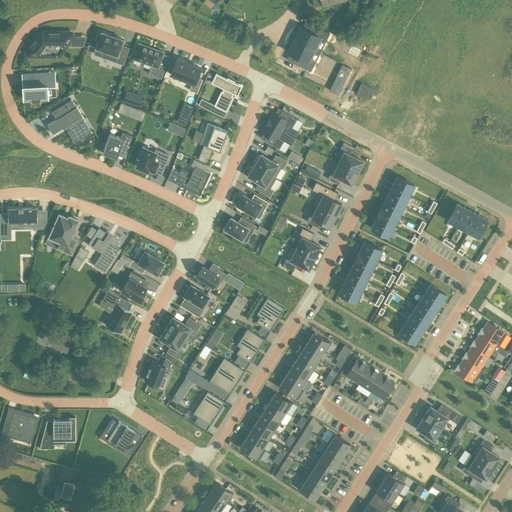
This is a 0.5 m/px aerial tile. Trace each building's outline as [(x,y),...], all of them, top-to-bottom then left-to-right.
[(294,33),(291,38),(314,49),(320,37),(326,40),(329,33),(315,26),(313,30),(309,28),(308,30),(300,27),(297,34),(294,33)] [(24,52),(27,57),(39,57),(40,55),(57,55),(57,46),(68,46),(72,46),(72,41),(75,36),(73,31),(42,31),(38,33),(24,52)] [(99,41),(96,47),(104,50),(102,56),(124,64),(129,48),(122,45),(124,39),(102,32),(101,34),(99,33),(96,40),(99,41)] [(289,43),(292,44),(288,52),(295,55),(294,58),(298,60),(296,63),(310,70),(314,64),(308,61),(314,49),(291,38),(289,43)] [(152,65),(151,68),(156,70),(154,75),(161,77),(165,65),(160,63),(163,53),(164,52),(139,43),(133,58),(152,65)] [(353,43),(348,52),(357,56),(361,47),(353,43)] [(170,74),(192,81),(189,89),(197,92),(203,77),(197,76),(200,66),(176,57),(170,74)] [(342,64),(329,90),(338,94),(351,68),(342,64)] [(46,77),(46,72),(27,74),(28,82),(25,82),(25,85),(23,86),(24,99),(32,99),(32,103),(40,103),(40,98),(48,98),(47,88),(55,87),(54,76),(46,77)] [(227,78),(216,73),(211,82),(224,88),(222,91),(221,90),(214,105),(210,103),(207,109),(215,113),(218,107),(226,111),(233,96),(232,95),(233,93),(237,95),(242,85),(234,82),(235,80),(227,77),(227,78)] [(77,95),(78,88),(68,85),(67,92),(77,95)] [(57,118),(49,123),(55,131),(66,124),(69,129),(66,131),(74,142),(91,131),(83,119),(79,122),(65,101),(52,110),(57,118)] [(297,119),(282,110),(279,114),(274,111),(267,121),(295,138),(299,131),(292,127),(297,119)] [(412,129),(424,135),(433,118),(421,112),(412,129)] [(437,142),(446,125),(433,118),(424,135),(437,142)] [(264,139),(279,148),(284,140),(291,144),(295,138),(267,121),(261,132),(266,135),(264,139)] [(203,133),(200,142),(200,143),(214,148),(220,150),(223,141),(227,130),(207,123),(203,133)] [(458,132),(446,125),(437,142),(449,149),(458,132)] [(121,146),(127,148),(132,135),(123,131),(120,137),(110,133),(102,153),(116,158),(121,146)] [(311,145),(314,139),(308,136),(305,142),(311,145)] [(335,161),(357,172),(363,161),(353,156),(356,149),(338,140),(335,147),(340,150),(335,161)] [(148,170),(146,170),(147,168),(154,171),(157,165),(163,168),(169,155),(156,149),(155,152),(142,146),(138,156),(141,158),(137,166),(148,171),(148,170)] [(211,152),(202,149),(198,159),(207,164),(211,152)] [(482,167),(494,173),(503,156),(491,150),(482,167)] [(293,158),(299,162),(303,155),(297,152),(293,158)] [(254,162),(255,163),(254,164),(276,177),(275,176),(281,166),(283,167),(286,161),(276,155),(272,160),(261,153),(260,155),(258,154),(254,162)] [(511,169),(511,160),(503,156),(494,173),(507,180),(511,169)] [(338,185),(342,178),(352,183),(357,172),(335,161),(330,171),(324,168),(321,176),(338,185)] [(273,190),(270,188),(276,177),(254,164),(253,166),(252,165),(247,173),(249,174),(248,175),(259,182),(256,188),(269,196),(273,190)] [(171,169),(168,177),(180,183),(179,185),(186,188),(186,187),(200,195),(203,185),(204,186),(211,172),(195,165),(189,178),(171,169)] [(315,168),(312,174),(318,177),(321,171),(315,168)] [(397,176),(392,186),(409,195),(414,185),(397,176)] [(307,180),(300,177),(297,182),(304,185),(307,180)] [(335,191),(317,183),(314,190),(319,193),(314,203),(336,214),(342,203),(331,198),(335,191)] [(404,205),(409,195),(392,186),(386,197),(404,205)] [(251,199),(242,193),(236,204),(238,205),(237,207),(245,211),(246,210),(255,215),(259,209),(263,211),(269,202),(257,195),(254,200),(251,199)] [(386,197),(381,207),(399,216),(404,205),(386,197)] [(320,220),(331,225),(336,214),(314,203),(308,214),(303,211),(299,218),(317,227),(320,220)] [(467,208),(456,203),(447,220),(457,225),(467,208)] [(393,226),(399,216),(381,207),(376,217),(393,226)] [(3,214),(3,233),(12,233),(11,222),(21,222),(21,226),(42,226),(42,210),(40,210),(40,208),(24,208),(24,209),(10,209),(10,214),(3,214)] [(467,208),(457,225),(468,231),(477,214),(467,208)] [(57,247),(71,253),(78,238),(71,235),(78,220),(69,216),(69,218),(59,214),(50,236),(59,240),(57,247)] [(468,231),(478,237),(487,220),(477,214),(468,231)] [(224,228),(244,240),(251,229),(253,231),(256,225),(244,218),(241,223),(238,221),(231,217),(224,228)] [(388,236),(393,226),(376,217),(371,228),(388,236)] [(292,246),(315,257),(320,246),(310,241),(314,234),(296,225),(292,232),(298,235),(292,246)] [(97,229),(88,244),(107,256),(97,270),(105,275),(120,251),(114,247),(117,242),(97,229)] [(382,249),(364,241),(359,251),(377,260),(382,249)] [(315,257),(292,246),(288,244),(283,254),(282,254),(278,261),(296,270),(299,263),(309,268),(315,257)] [(138,262),(132,259),(129,265),(143,273),(146,267),(157,274),(159,272),(160,272),(164,265),(163,264),(164,262),(144,250),(138,262)] [(359,251),(354,262),(372,270),(377,260),(359,251)] [(349,272),(366,281),(372,270),(354,262),(349,272)] [(201,267),(200,266),(195,273),(197,274),(196,275),(217,289),(223,279),(225,281),(229,275),(218,268),(215,273),(202,265),(201,267)] [(131,271),(125,280),(127,281),(121,290),(140,301),(145,293),(143,292),(147,287),(142,285),(145,279),(131,271)] [(349,272),(344,282),(361,291),(366,281),(349,272)] [(356,301),(361,291),(344,282),(339,293),(356,301)] [(187,309),(199,316),(211,296),(191,283),(184,295),(186,296),(193,300),(187,309)] [(424,293),(440,304),(446,294),(430,284),(424,293)] [(121,332),(132,310),(122,305),(126,299),(115,293),(107,308),(112,311),(106,324),(121,332)] [(424,293),(417,303),(434,314),(440,304),(424,293)] [(285,308),(268,296),(257,313),(260,315),(256,321),(271,330),(274,325),(273,324),(276,318),(281,315),(285,308)] [(242,306),(233,301),(226,312),(234,318),(242,306)] [(434,314),(417,303),(411,313),(427,323),(434,314)] [(405,322),(421,333),(427,323),(411,313),(405,322)] [(192,329),(196,331),(200,324),(189,317),(185,323),(173,316),(166,327),(186,339),(192,329)] [(498,345),(506,333),(487,321),(482,328),(481,327),(478,332),(496,344),(498,345)] [(421,333),(405,322),(399,332),(415,343),(421,333)] [(178,358),(182,352),(179,350),(186,339),(166,327),(159,338),(171,345),(167,351),(178,358)] [(240,346),(237,352),(251,361),(254,356),(253,355),(256,349),(261,346),(265,339),(248,327),(237,344),(240,346)] [(45,330),(42,339),(68,348),(71,340),(45,330)] [(314,331),(308,341),(325,352),(331,342),(314,331)] [(478,332),(478,333),(479,334),(475,340),(473,340),(470,344),(488,356),(496,344),(478,332)] [(320,360),(317,359),(323,351),(325,352),(308,341),(302,350),(319,361),(320,360)] [(470,344),(470,345),(471,346),(467,352),(466,352),(462,356),(480,368),(488,356),(470,344)] [(508,352),(507,351),(502,348),(499,352),(505,356),(508,352)] [(296,359),(313,370),(319,361),(302,350),(296,359)] [(480,368),(462,356),(462,357),(463,358),(459,365),(458,364),(454,369),(474,383),(483,370),(480,368)] [(162,365),(153,361),(144,380),(162,388),(167,378),(162,375),(166,366),(169,368),(172,362),(165,358),(162,365)] [(370,366),(357,358),(346,375),(359,383),(370,366)] [(213,382),(230,393),(234,388),(232,387),(236,381),(240,377),(245,370),(227,359),(213,382)] [(308,379),(313,370),(296,359),(290,368),(308,379)] [(370,366),(359,383),(371,391),(382,373),(370,366)] [(505,371),(498,367),(492,376),(499,380),(505,371)] [(202,387),(207,379),(190,368),(185,376),(202,387)] [(304,389),(302,388),(308,379),(290,368),(285,377),(304,389)] [(383,399),(394,381),(382,373),(371,391),(383,399)] [(278,387),(298,399),(304,389),(285,377),(278,387)] [(489,395),(493,389),(487,385),(483,391),(489,395)] [(193,412),(211,424),(214,418),(213,417),(216,412),(221,408),(225,401),(208,390),(193,412)] [(287,412),(293,403),(275,392),(269,401),(287,412)] [(287,412),(269,401),(264,410),(281,421),(287,412)] [(449,418),(457,423),(461,416),(441,403),(437,410),(430,406),(423,417),(442,429),(449,418)] [(29,440),(30,441),(37,416),(36,416),(36,417),(13,410),(7,434),(29,440)] [(258,419),(275,430),(281,421),(264,410),(258,419)] [(44,448),(44,441),(76,440),(75,416),(59,417),(59,419),(53,419),(53,430),(44,430),(40,448),(44,448)] [(416,427),(426,434),(423,439),(433,445),(436,440),(436,439),(442,429),(423,417),(416,427)] [(112,418),(103,431),(104,431),(105,430),(110,434),(107,439),(130,454),(136,445),(130,440),(136,431),(119,420),(118,421),(112,418)] [(258,419),(252,429),(269,440),(275,430),(258,419)] [(263,448),(269,440),(252,429),(246,438),(265,450),(265,449),(263,448)] [(327,442),(344,453),(350,443),(333,432),(327,442)] [(240,447),(259,459),(265,450),(246,438),(240,447)] [(472,454),(471,454),(493,468),(499,457),(490,450),(493,446),(483,439),(479,444),(480,445),(474,455),(472,454)] [(321,451),(338,462),(344,453),(327,442),(321,451)] [(315,460),(332,471),(338,462),(321,451),(315,460)] [(493,468),(471,454),(461,470),(473,477),(476,472),(486,478),(493,468)] [(309,469),(326,480),(332,471),(315,460),(309,469)] [(326,480),(309,469),(309,470),(311,471),(306,479),(304,478),(303,478),(321,489),(326,480)] [(388,472),(382,481),(399,492),(405,483),(403,482),(406,476),(396,470),(393,475),(388,472)] [(297,488),(315,499),(321,489),(303,478),(297,488)] [(434,480),(431,486),(440,491),(443,486),(434,480)] [(382,481),(376,491),(393,502),(399,492),(382,481)] [(71,499),(73,490),(75,484),(74,484),(64,482),(61,496),(71,499)] [(210,491),(227,502),(233,493),(216,482),(210,491)] [(227,502),(210,491),(204,500),(221,511),(227,502)] [(438,511),(439,511),(463,511),(457,508),(460,503),(447,494),(444,500),(445,500),(438,511)] [(402,510),(408,499),(402,496),(396,507),(402,510)] [(220,511),(221,511),(204,500),(198,509),(202,511),(220,511)] [(383,511),(368,502),(362,511),(363,511),(383,511)]
